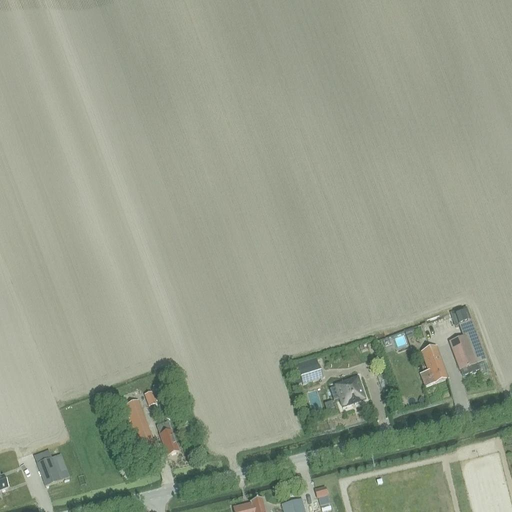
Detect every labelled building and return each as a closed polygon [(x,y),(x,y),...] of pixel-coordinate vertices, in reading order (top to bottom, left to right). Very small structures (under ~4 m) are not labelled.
[(485,361),(475,334),(467,312),(455,317),(462,338),(449,343),(459,372),(476,365),(485,361)] [(416,337),(413,330),(404,333),(407,341),(416,337)] [(394,345),(404,342),(402,334),(392,337),(394,345)] [(436,348),(421,354),(428,372),(420,375),(425,388),(433,385),(448,380),(436,348)] [(350,366),(359,364),(357,353),(347,356),(350,366)] [(302,387),(323,380),(319,366),(298,373),(302,387)] [(477,366),(460,372),(462,377),(479,371),(477,366)] [(335,388),(342,409),(365,402),(357,379),(342,384),(343,385),(335,388)] [(148,408),(157,405),(152,393),(144,396),(148,408)] [(155,447),(138,403),(117,410),(127,436),(134,433),(142,452),(155,447)] [(171,432),(167,424),(156,428),(159,437),(167,458),(179,454),(171,432)] [(34,457),(37,465),(45,487),(60,482),(70,478),(61,455),(52,459),(49,452),(34,457)] [(0,492),(8,489),(3,477),(0,477),(0,492)] [(317,500),(327,497),(325,489),(315,492),(317,500)] [(251,505),(234,510),(234,511),(264,511),(262,501),(251,504),(251,505)] [(304,511),(302,501),(282,506),(283,511),(304,511)]
